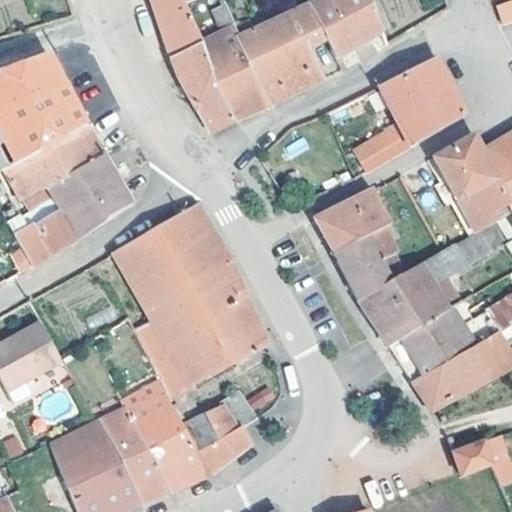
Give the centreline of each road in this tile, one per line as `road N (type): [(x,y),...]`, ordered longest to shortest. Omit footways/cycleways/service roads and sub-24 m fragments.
road 1 (residential): [(249,244),(488,111),(494,92),(467,25)]
road 2 (residential): [(197,172),(277,120),(467,25)]
road 3 (residential): [(278,477),(306,456),(321,426),(318,393),(249,244)]
road 4 (residential): [(0,295),(135,221),(173,180),(197,172)]
road 5 (residential): [(197,172),(150,104),(113,23)]
